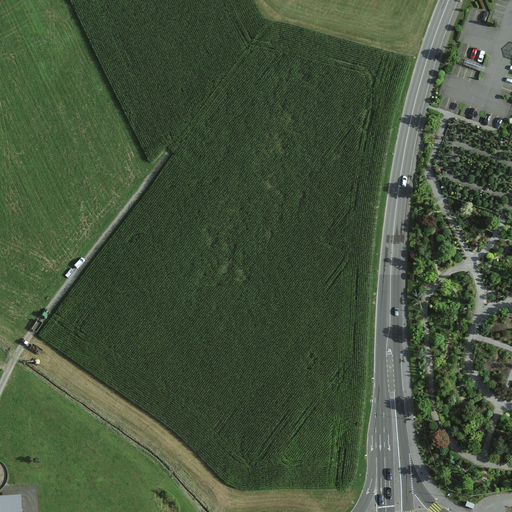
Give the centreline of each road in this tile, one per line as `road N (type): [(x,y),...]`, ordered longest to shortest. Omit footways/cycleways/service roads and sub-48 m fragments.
road 1 (track): [(0,389),(73,275),(291,0)]
road 2 (secondary): [(450,0),(427,64),(394,224),(393,443)]
